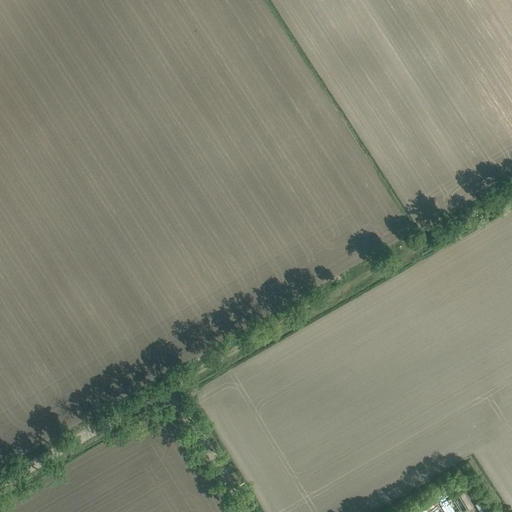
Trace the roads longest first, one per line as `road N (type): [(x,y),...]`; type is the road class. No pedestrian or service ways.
road 1 (track): [(511,193),(180,387)]
road 2 (track): [(258,511),(180,387),(164,387),(0,483)]
